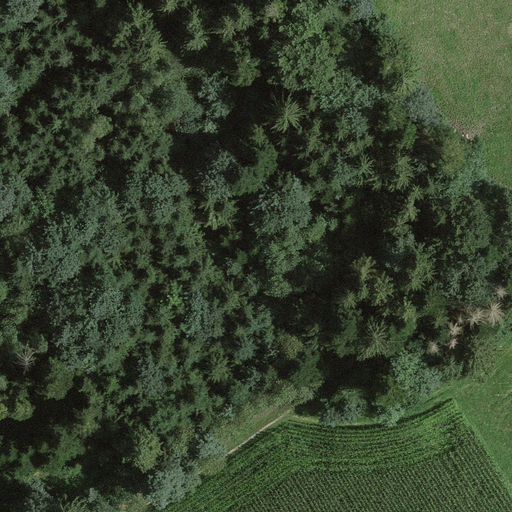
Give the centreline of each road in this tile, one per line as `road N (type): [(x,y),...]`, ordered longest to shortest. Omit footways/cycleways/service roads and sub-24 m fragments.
road 1 (track): [(289,0),(320,60),(380,127),(511,213)]
road 2 (track): [(355,360),(127,511)]
road 3 (track): [(355,360),(511,252)]
